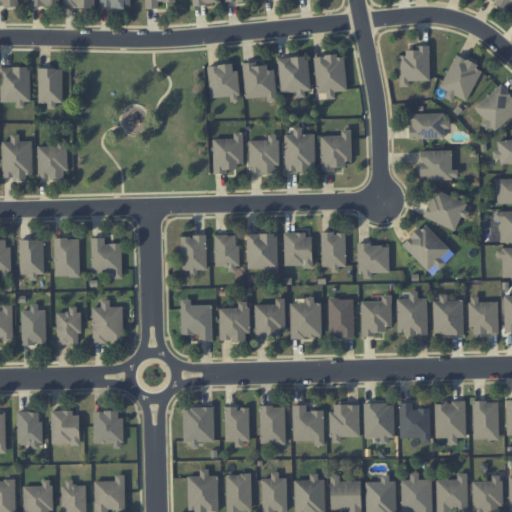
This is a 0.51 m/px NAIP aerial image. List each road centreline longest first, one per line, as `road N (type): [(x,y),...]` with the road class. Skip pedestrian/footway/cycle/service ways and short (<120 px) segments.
road 1 (residential): [(511,57),(488,35),(430,17),(129,41),(0,39)]
road 2 (residential): [(0,205),(382,202)]
road 3 (residential): [(177,376),(511,369)]
road 4 (residential): [(354,0),(376,89),(382,202)]
road 5 (residential): [(133,359),(131,391),(142,400),(165,398),(177,376),(171,361),(152,352),(133,359)]
road 6 (residential): [(152,352),(149,204)]
road 7 (residential): [(0,379),(126,377)]
